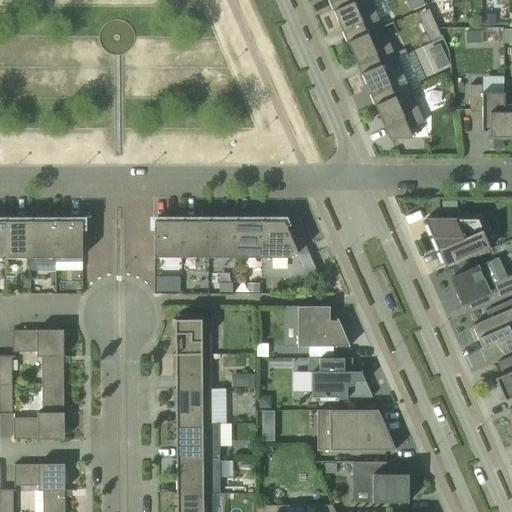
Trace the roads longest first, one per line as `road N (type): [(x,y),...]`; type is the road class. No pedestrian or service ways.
road 1 (residential): [(508,511),(361,178)]
road 2 (residential): [(322,180),(470,511)]
road 3 (residential): [(322,180),(0,179)]
road 4 (residential): [(134,511),(133,319),(121,303)]
road 5 (residential): [(361,178),(284,0)]
road 6 (residential): [(108,448),(108,316),(121,303)]
road 7 (residential): [(511,177),(361,178)]
road 8 (residential): [(121,303),(0,305)]
